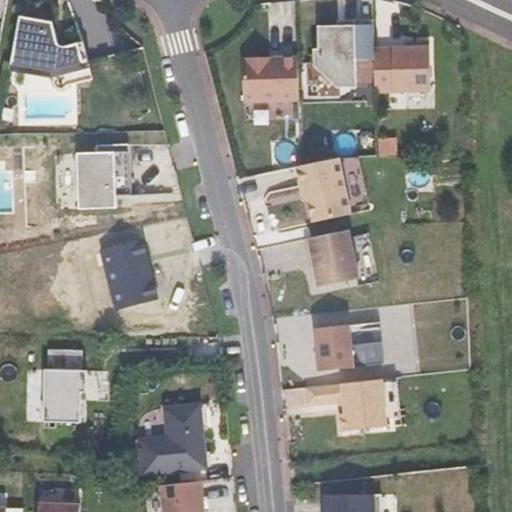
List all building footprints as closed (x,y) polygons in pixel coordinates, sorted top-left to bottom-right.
[(41,20),(19,17),(12,59),(49,66),(52,77),(68,85),(93,79),(83,42),(65,47),(63,47),(61,46),(60,45),(58,44),(58,43),(54,28),(40,25),(41,20)] [(374,59),(373,25),(332,25),(333,32),(318,32),(319,64),(338,83),(356,82),(356,59),(374,59)] [(413,47),(374,48),(375,92),(430,90),(429,41),(413,41),(413,47)] [(297,57),(242,59),(244,101),(299,99),(297,57)] [(130,188),(129,144),(97,145),(97,152),(78,152),(79,208),(116,207),(116,189),(130,188)] [(338,158),(297,167),(301,187),(306,186),(313,222),(350,214),(338,158)] [(348,230),(305,239),(309,257),(313,256),(315,265),(319,287),(359,279),(348,230)] [(353,238),(363,276),(377,272),(367,235),(353,238)] [(117,310),(158,299),(150,267),(148,267),(145,258),(147,258),(142,238),(101,249),(117,310)] [(349,325),(315,329),(320,371),(354,367),(349,325)] [(88,370),(45,369),(44,422),(82,422),(82,392),(87,392),(88,370)] [(382,379),(307,387),(309,405),(344,401),(345,414),(340,414),(342,432),(387,427),(382,379)] [(167,436),(139,439),(143,475),(207,467),(203,429),(200,429),(197,404),(164,407),(167,436)] [(204,511),(201,481),(162,485),(164,511),(204,511)] [(323,511),(377,511),(377,493),(323,494),(323,511)]
